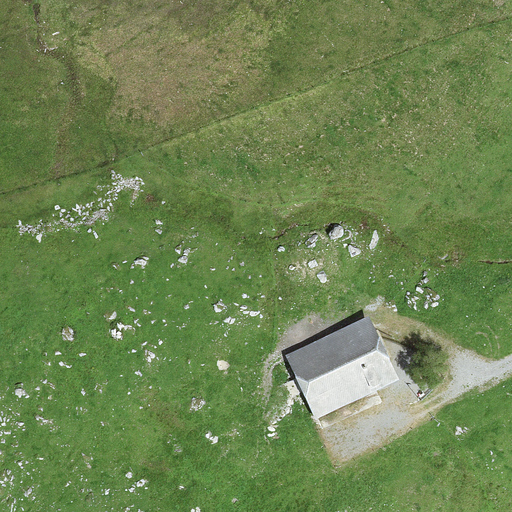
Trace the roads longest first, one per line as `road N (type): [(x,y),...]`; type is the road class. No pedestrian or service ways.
road 1 (track): [(450,511),(458,467),(445,448),(373,451),(360,432),(499,364)]
road 2 (track): [(300,337),(358,305),(380,307),(457,364),(511,360)]
